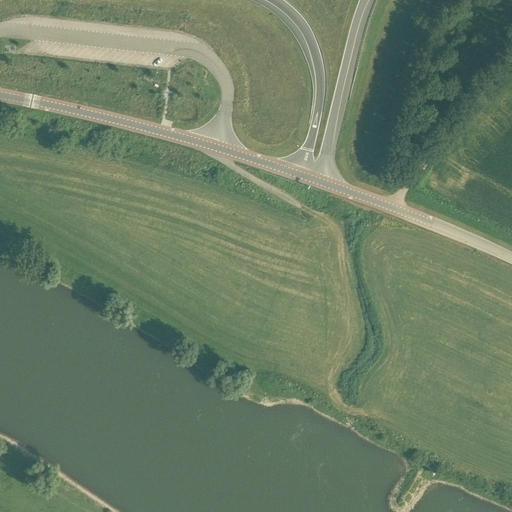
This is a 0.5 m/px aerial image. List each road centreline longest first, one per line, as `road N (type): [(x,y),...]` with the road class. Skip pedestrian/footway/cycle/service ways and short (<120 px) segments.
road 1 (unclassified): [(216,147),(228,96),(203,55),(0,31)]
road 2 (secondary): [(216,147),(0,94)]
road 3 (unclassified): [(511,260),(319,181)]
road 4 (motorway): [(267,0),(302,28),(317,70),(298,174)]
road 5 (motorway): [(319,181),(362,0)]
